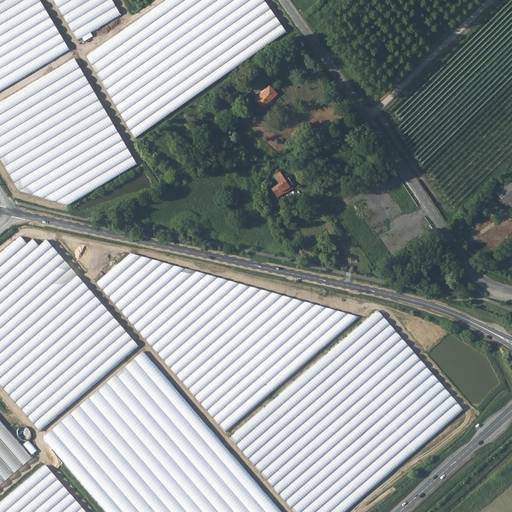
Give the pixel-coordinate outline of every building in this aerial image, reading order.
[(0,0),(0,90),(69,50),(39,0),(0,0)] [(110,0),(53,0),(77,40),(120,15),(110,0)] [(165,0),(85,56),(134,138),(286,33),(262,0),(165,0)] [(136,165),(74,58),(0,101),(0,161),(17,190),(67,205),(136,165)] [(255,98),(264,107),(278,92),(270,84),(255,98)] [(417,89),(393,112),(402,121),(396,126),(396,133),(425,164),(461,131),(461,125),(425,122),(426,119),(430,115),(425,114),(425,112),(419,118),(420,106),(418,105),(419,99),(420,98),(417,94),(417,89)] [(285,180),(280,173),(274,177),(279,184),(271,189),(276,198),(284,193),(285,193),(292,189),(290,185),(292,184),(288,178),(285,180)] [(508,205),(511,200),(511,178),(497,193),(508,205)] [(0,386),(40,433),(139,347),(82,281),(46,240),(39,247),(33,239),(27,244),(21,237),(6,249),(0,254),(0,386)] [(225,433),(358,317),(152,260),(130,254),(96,283),(225,433)] [(365,322),(230,439),(293,511),(345,511),(463,411),(378,312),(365,322)] [(280,511),(143,352),(44,438),(107,511),(280,511)] [(0,485),(33,457),(0,419),(0,485)] [(33,454),(38,450),(30,440),(24,444),(33,454)] [(0,504),(0,511),(85,511),(45,465),(0,504)]
